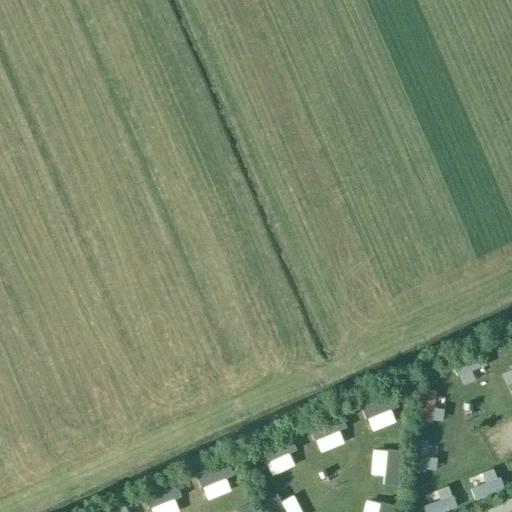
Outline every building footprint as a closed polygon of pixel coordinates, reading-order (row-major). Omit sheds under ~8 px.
[(495,363),(511,357),(511,352),(508,338),(490,344),(495,363)] [(456,360),(464,380),(484,372),(476,352),(456,360)] [(351,429),(374,420),(367,402),(345,411),(351,429)] [(334,417),(315,424),(322,443),(341,436),(334,417)] [(433,445),(434,431),(416,430),(415,444),(433,445)] [(285,439),(291,457),(313,450),(307,431),(285,439)] [(262,447),(249,464),(264,476),(277,459),(262,447)] [(230,466),(210,466),(210,490),(230,490),(230,466)]
